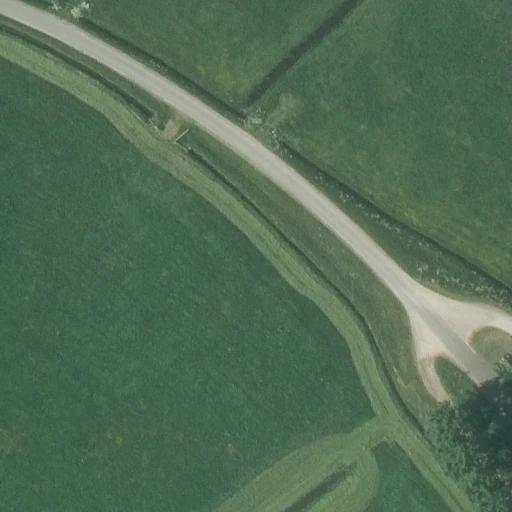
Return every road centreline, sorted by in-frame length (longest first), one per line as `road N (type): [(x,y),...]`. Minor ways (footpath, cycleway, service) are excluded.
road 1 (unclassified): [(418,307),(188,106),(0,8)]
road 2 (track): [(434,327),(422,372),(511,500)]
road 3 (unclassified): [(511,414),(418,307)]
